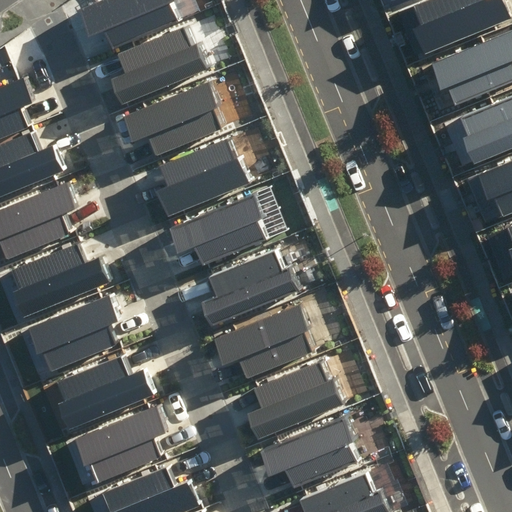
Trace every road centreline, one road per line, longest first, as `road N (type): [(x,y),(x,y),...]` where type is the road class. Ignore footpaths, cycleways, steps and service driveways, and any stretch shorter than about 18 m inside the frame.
road 1 (tertiary): [(507,511),(299,0)]
road 2 (residential): [(36,0),(235,511)]
